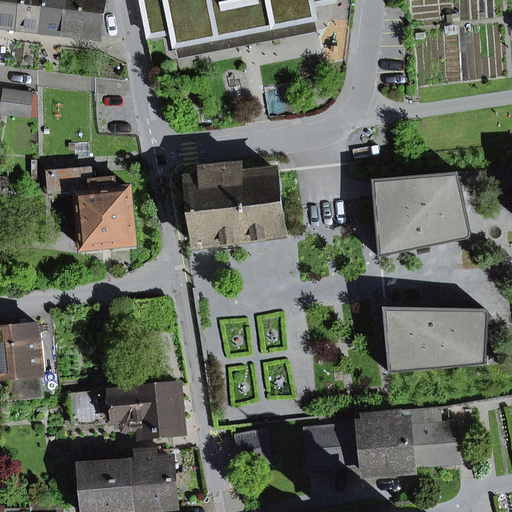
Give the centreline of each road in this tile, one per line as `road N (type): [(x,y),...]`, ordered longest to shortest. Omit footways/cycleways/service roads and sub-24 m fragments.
road 1 (residential): [(223,511),(178,276)]
road 2 (residential): [(352,115),(326,133),(154,158)]
road 3 (residential): [(0,302),(178,276)]
road 4 (residential): [(154,158),(124,0)]
road 5 (residential): [(178,276),(154,158)]
